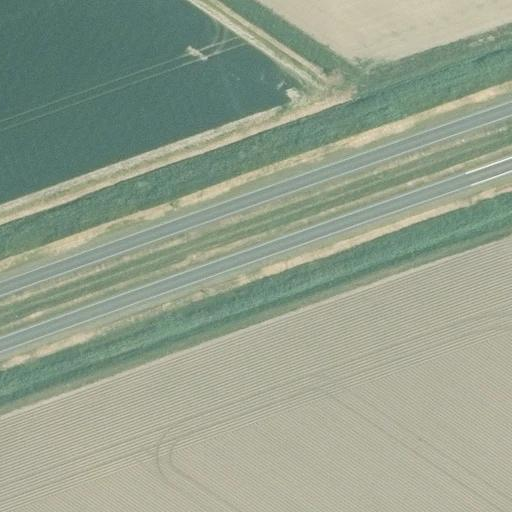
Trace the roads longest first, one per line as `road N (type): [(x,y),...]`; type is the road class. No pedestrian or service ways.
road 1 (trunk): [(511,108),(0,290)]
road 2 (trunk): [(0,346),(511,164)]
